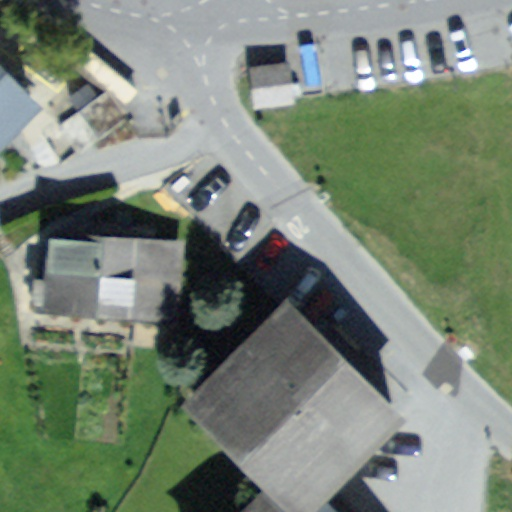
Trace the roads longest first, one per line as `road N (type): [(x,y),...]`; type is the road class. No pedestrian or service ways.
road 1 (residential): [(511,433),(327,256),(136,16)]
road 2 (tertiary): [(212,26),(436,0)]
